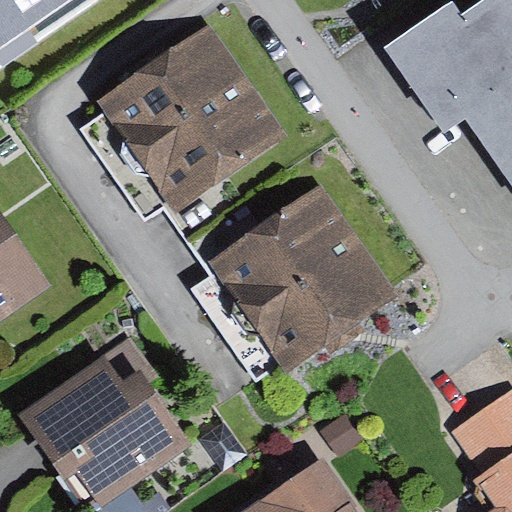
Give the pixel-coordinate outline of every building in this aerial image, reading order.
[(0,0),(0,56),(85,0),(0,0)] [(453,6),(391,49),(447,128),(468,120),(511,182),(511,0),(486,0),(462,18),(453,6)] [(210,26),(97,100),(173,211),(228,173),(283,136),(210,26)] [(266,228),(211,267),(288,375),(399,296),(322,188),(266,228)] [(0,321),(50,287),(0,215),(0,214),(0,321)] [(129,337),(18,416),(65,483),(77,474),(101,507),(191,444),(149,385),(158,378),(129,337)] [(511,511),(511,400),(451,437),(481,480),(465,482),(481,511),(511,511)] [(346,415),(323,430),(339,456),(362,441),(346,415)] [(225,424),(201,441),(223,471),(247,455),(225,424)] [(363,511),(324,454),(237,511),(363,511)]
